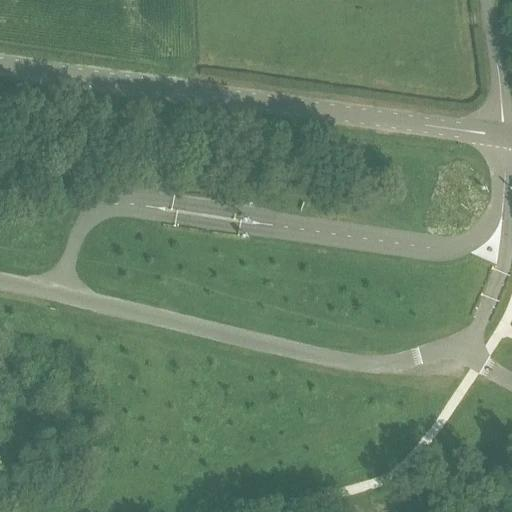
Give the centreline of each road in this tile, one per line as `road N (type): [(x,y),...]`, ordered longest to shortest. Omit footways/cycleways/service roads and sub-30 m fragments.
road 1 (tertiary): [(0,66),(505,136)]
road 2 (unclassified): [(505,136),(486,0)]
